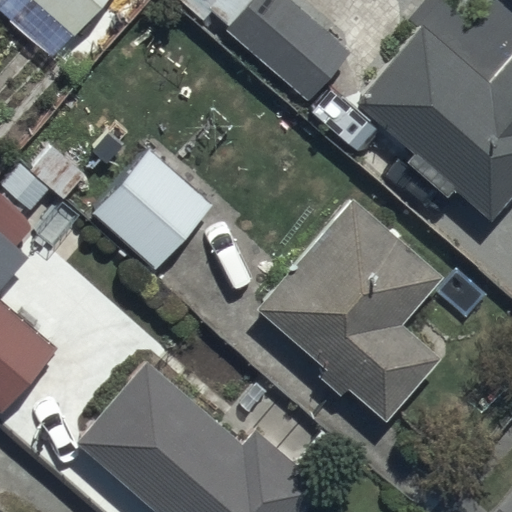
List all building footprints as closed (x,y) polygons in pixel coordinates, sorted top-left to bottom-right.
[(99,0),(26,0),(72,35),(99,0)] [(307,93),(348,45),(297,0),(184,0),(203,16),(211,7),(307,93)] [(511,45),(484,77),(419,20),(351,97),(484,216),(511,182),(511,45)] [(18,157),(0,175),(0,182),(27,208),(49,184),(59,195),(83,169),(50,138),(26,164),(18,157)] [(211,201),(146,143),(91,204),(156,263),(211,201)] [(0,192),(0,406),(58,339),(0,289),(0,286),(28,253),(14,241),(32,220),(0,192)] [(440,268),(347,192),(253,305),(317,357),(310,366),(338,389),(345,380),(382,411),(435,347),(399,317),(440,268)] [(239,436),(145,355),(75,437),(162,511),(294,511),(322,480),(252,420),(239,436)]
